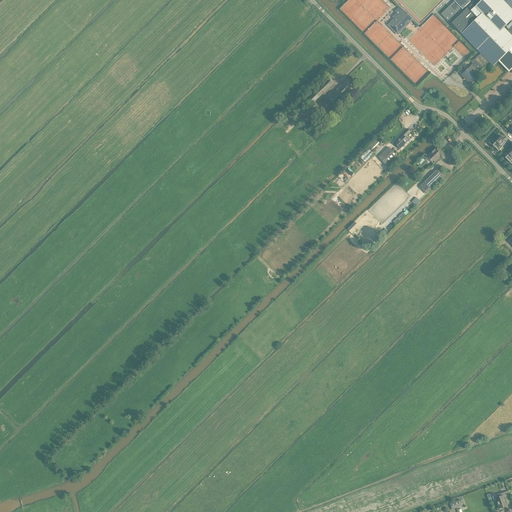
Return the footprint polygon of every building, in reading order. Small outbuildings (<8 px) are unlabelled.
[(452,24),(465,11),(463,10),(471,2),(468,0),(454,0),(454,1),(441,14),(451,25),(452,24)] [(511,0),(476,0),(465,11),(452,24),(481,54),(474,60),(483,69),(489,63),(493,67),(498,61),(511,48),(511,0)] [(412,20),(404,11),(400,7),(395,12),(396,13),(392,17),(395,20),(389,25),(398,34),(412,20)] [(511,48),(498,61),(500,63),(509,72),(511,69),(511,48)] [(478,73),(483,69),(474,60),(472,63),(473,64),(461,75),(471,85),(481,75),(478,73)] [(323,80),(326,82),(309,99),(313,103),(334,82),(328,76),(323,80)] [(347,95),(352,89),(345,82),(329,98),(336,105),(347,95)] [(307,102),(295,114),(299,118),(310,106),(307,102)] [(295,115),(291,111),(281,121),(285,125),(295,115)] [(405,137),(408,134),(411,132),(408,129),(402,135),(403,135),(394,144),(400,149),(408,140),(405,137)] [(499,140),(493,146),(498,151),(500,150),(502,152),(504,149),(503,147),(502,147),(508,140),(506,138),(504,139),(501,136),(498,139),(499,140)] [(379,143),(381,140),(378,138),(376,140),(375,139),(368,146),(372,150),(379,143)] [(396,155),(389,147),(378,158),(386,165),(396,155)] [(444,154),(437,147),(427,157),(433,163),(440,156),(441,157),(444,154)] [(374,154),(369,149),(360,158),(365,162),(374,154)] [(435,170),(425,181),(420,185),(427,192),(445,174),(438,168),(435,170)] [(412,202),(416,206),(423,200),(418,195),(412,202)] [(494,500),(496,499),(499,509),(507,506),(503,496),(500,497),(499,494),(493,497),(494,500)]
